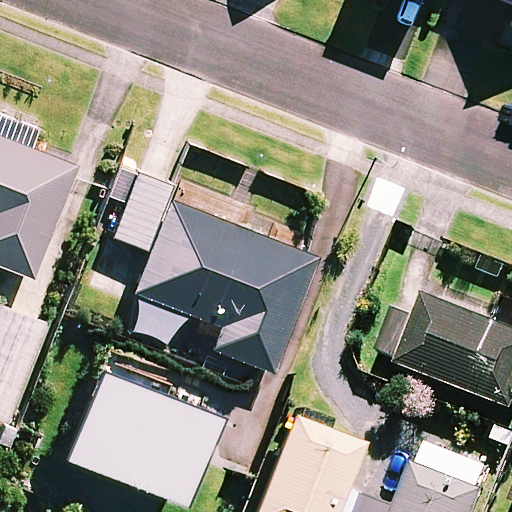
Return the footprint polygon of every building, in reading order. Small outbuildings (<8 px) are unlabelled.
[(30,125),(0,113),(0,262),(27,273),(70,161),(23,143),(30,125)] [(165,183),(134,171),(110,233),(149,248),(120,321),(166,338),(178,307),(217,322),(208,345),(267,368),(312,254),(160,195),(165,183)] [(394,318),(381,353),(399,360),(396,367),(511,411),(511,332),(426,299),(416,326),(394,318)] [(40,320),(0,303),(0,416),(1,417),(40,320)] [(204,407),(82,359),(47,449),(168,497),(204,407)] [(328,511),(339,487),(356,444),(287,417),(248,511),(328,511)] [(339,487),(328,511),(480,511),(488,493),(480,490),(487,471),(432,449),(425,468),(417,465),(411,478),(371,462),(358,495),(339,487)]
